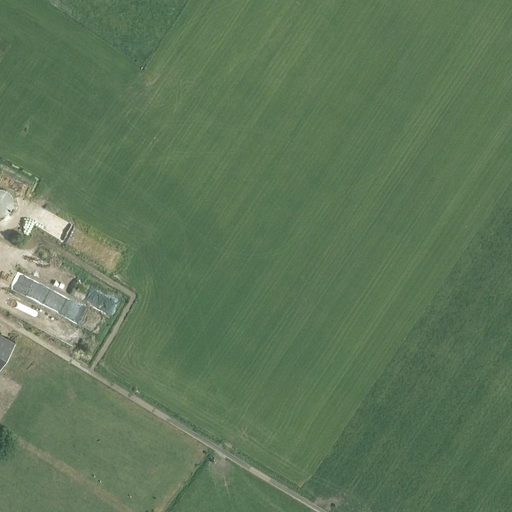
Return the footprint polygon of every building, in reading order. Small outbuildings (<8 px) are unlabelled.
[(2,189),(0,188),(0,215),(5,214),(10,210),(13,204),(12,198),(8,191),(2,189)] [(52,270),(52,254),(39,254),(39,270),(52,270)] [(50,296),(104,321),(111,305),(57,281),(50,296)] [(67,326),(70,320),(40,304),(37,311),(30,307),(31,305),(20,298),(18,301),(22,302),(19,306),(52,324),(54,319),(67,326)] [(0,367),(15,342),(0,333),(0,367)]
